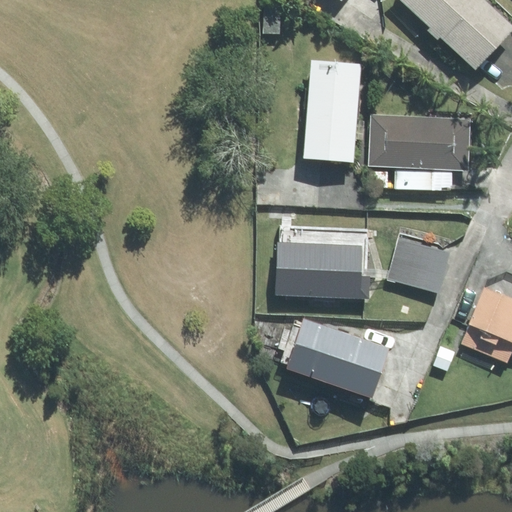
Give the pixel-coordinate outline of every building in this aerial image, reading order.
[(508,27),(480,0),(390,0),(465,71),(508,27)] [(355,69),(307,64),(296,165),(344,170),(355,69)] [(469,125),(368,115),(362,169),(464,179),(469,125)] [(367,227),(275,220),(269,298),(361,305),(367,227)] [(434,299),(446,254),(394,240),(382,285),(434,299)] [(511,345),(511,309),(478,294),(454,346),(502,368),(511,345)] [(384,360),(300,318),(278,362),(361,404),(384,360)]
